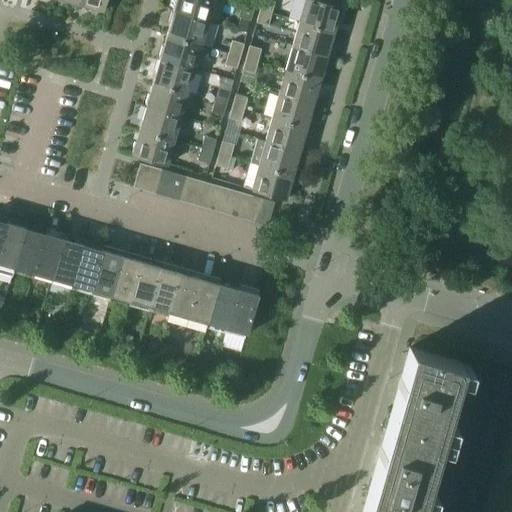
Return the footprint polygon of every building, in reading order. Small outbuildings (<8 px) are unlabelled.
[(78,0),(78,3),(102,10),(104,4),(112,6),(113,0),(78,0)] [(176,0),(173,11),(208,20),(213,0),(176,0)] [(271,0),(262,0),(260,10),(271,13),(275,1),(271,0)] [(317,0),(305,0),(299,21),(334,31),(341,7),(317,0)] [(241,17),(238,29),(247,32),(254,8),(242,5),(239,16),(241,17)] [(271,13),(260,10),(257,21),(268,25),(271,13)] [(173,11),(167,34),(201,44),(208,20),(173,11)] [(299,21),(292,45),(327,55),(334,31),(299,21)] [(167,34),(160,58),(194,68),(201,44),(167,34)] [(232,40),(229,52),(240,55),(243,43),(232,40)] [(250,45),(246,57),(257,61),(261,49),(250,45)] [(292,45),(286,69),(320,79),(327,55),(292,45)] [(240,55),(229,52),(225,64),(237,67),(240,55)] [(257,61),(246,57),(243,69),(254,72),(257,61)] [(160,58),(153,82),(187,92),(194,68),(160,58)] [(286,69),(279,93),(313,103),(320,79),(286,69)] [(153,82),(146,106),(181,116),(187,92),(153,82)] [(218,88),(215,100),(226,103),(230,91),(218,88)] [(236,93),(232,105),(244,108),(247,96),(236,93)] [(279,93),(272,116),(306,126),(313,103),(279,93)] [(226,103),(215,100),(211,112),(223,115),(226,103)] [(244,108),(232,105),(229,117),(240,120),(244,108)] [(146,106),(139,130),(174,140),(181,116),(146,106)] [(272,116),(265,140),(300,150),(306,126),(272,116)] [(174,140),(139,130),(132,154),(167,164),(174,140)] [(205,135),(201,147),(212,151),(216,139),(205,135)] [(257,138),(251,162),(293,174),(300,150),(265,140),(257,138)] [(222,141),(219,153),(230,156),(233,144),(222,141)] [(212,151),(201,147),(198,159),(209,163),(212,151)] [(230,156),(219,153),(215,164),(227,168),(230,156)] [(293,174),(251,162),(244,186),(286,198),(293,174)] [(134,186),(145,189),(151,166),(140,163),(134,186)] [(145,189),(156,193),(163,170),(151,166),(145,189)] [(156,193),(167,196),(173,173),(163,170),(156,193)] [(167,196),(178,199),(185,176),(173,173),(167,196)] [(178,199),(189,202),(196,179),(185,176),(178,199)] [(189,202),(200,205),(208,183),(196,179),(189,202)] [(200,205),(212,209),(218,186),(208,183),(200,205)] [(212,209),(222,212),(229,189),(218,186),(212,209)] [(222,212),(234,215),(240,192),(229,189),(222,212)] [(234,215),(245,218),(251,195),(240,192),(234,215)] [(245,218),(256,222),(263,198),(251,195),(245,218)] [(263,198),(256,222),(267,225),(274,202),(263,198)] [(0,270),(12,274),(14,267),(26,227),(7,221),(0,243),(0,270)] [(14,267),(34,272),(45,232),(26,227),(14,267)] [(34,272),(53,278),(64,238),(45,232),(34,272)] [(53,278),(72,283),(83,243),(64,238),(53,278)] [(72,283),(91,289),(103,249),(83,243),(72,283)] [(91,289),(110,294),(122,254),(103,249),(91,289)] [(110,294),(130,300),(141,260),(122,254),(110,294)] [(130,300),(149,305),(160,265),(141,260),(130,300)] [(149,305),(168,311),(180,271),(160,265),(149,305)] [(166,318),(185,324),(199,276),(180,271),(168,311),(166,318)] [(204,329),(207,322),(218,282),(199,276),(185,324),(204,329)] [(207,322),(226,327),(237,287),(218,282),(207,322)] [(237,287),(226,327),(247,333),(258,293),(237,287)] [(73,331),(75,324),(67,322),(65,329),(73,331)] [(98,339),(100,330),(81,325),(79,334),(98,339)] [(120,335),(118,344),(127,346),(129,338),(120,335)] [(150,342),(147,353),(155,355),(158,344),(150,342)] [(172,359),(175,348),(162,344),(158,355),(172,359)] [(416,511),(460,361),(410,347),(362,511),(416,511)] [(213,373),(215,365),(200,361),(198,368),(213,373)]
